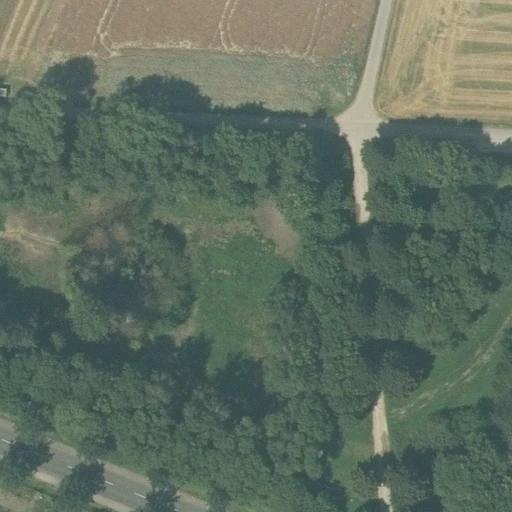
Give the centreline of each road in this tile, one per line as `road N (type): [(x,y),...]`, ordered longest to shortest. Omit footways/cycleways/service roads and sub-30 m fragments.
road 1 (track): [(388,511),(359,126),(386,0)]
road 2 (track): [(511,135),(0,110)]
road 3 (track): [(384,467),(330,447),(289,274)]
road 4 (unclassified): [(184,511),(0,443)]
